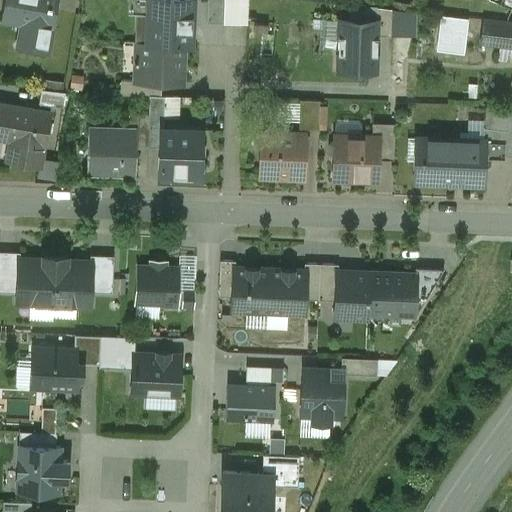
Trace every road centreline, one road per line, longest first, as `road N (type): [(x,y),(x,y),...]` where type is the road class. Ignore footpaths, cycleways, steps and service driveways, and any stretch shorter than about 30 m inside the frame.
road 1 (residential): [(208,212),(511,225)]
road 2 (residential): [(200,449),(208,212)]
road 3 (residential): [(0,204),(208,212)]
road 4 (residential): [(90,510),(93,444),(200,449)]
